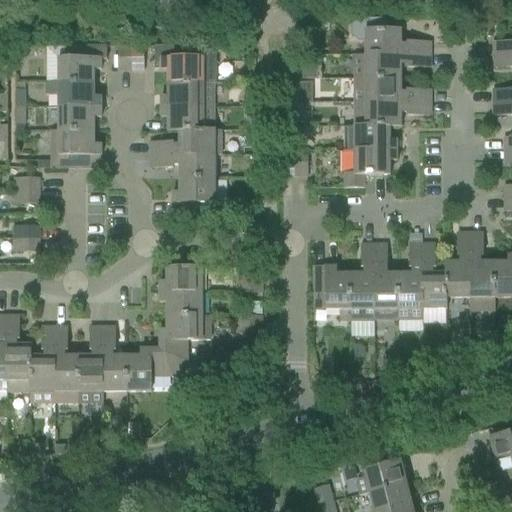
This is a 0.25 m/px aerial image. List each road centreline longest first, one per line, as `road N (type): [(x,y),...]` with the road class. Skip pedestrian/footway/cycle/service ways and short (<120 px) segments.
road 1 (residential): [(292,248),(326,211),(434,211),(464,187),(462,47)]
road 2 (tertiary): [(0,506),(251,443)]
road 3 (tertiary): [(299,429),(511,376)]
road 4 (residential): [(299,429),(292,248)]
road 5 (residential): [(141,253),(138,199),(118,173),(116,99)]
road 6 (residential): [(292,248),(158,245),(141,253)]
